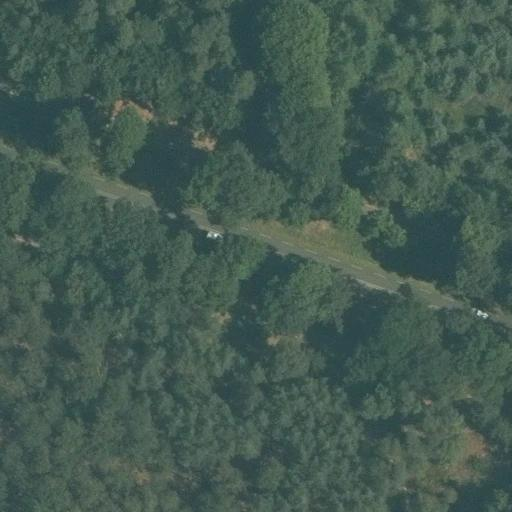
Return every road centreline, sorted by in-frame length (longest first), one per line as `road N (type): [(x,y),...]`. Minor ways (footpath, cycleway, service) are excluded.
road 1 (primary): [(0,159),(511,336)]
road 2 (track): [(374,362),(405,495)]
